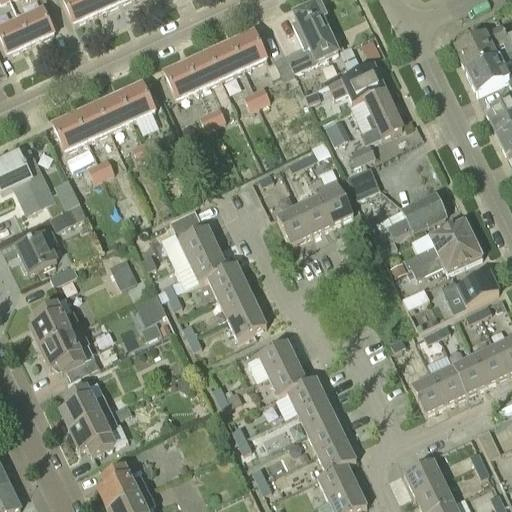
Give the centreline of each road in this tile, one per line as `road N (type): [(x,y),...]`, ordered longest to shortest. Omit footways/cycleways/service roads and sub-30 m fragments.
road 1 (residential): [(0,116),(262,0)]
road 2 (residential): [(511,240),(424,54),(405,32)]
road 3 (residential): [(398,451),(365,376),(353,359),(319,346),(299,306)]
road 4 (residential): [(65,511),(0,375)]
road 5 (unclassified): [(398,451),(511,399)]
